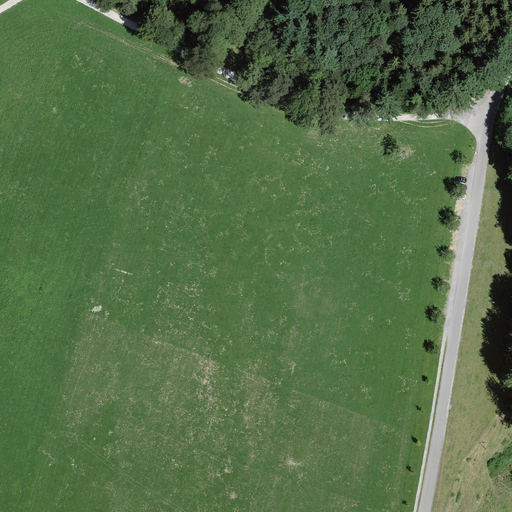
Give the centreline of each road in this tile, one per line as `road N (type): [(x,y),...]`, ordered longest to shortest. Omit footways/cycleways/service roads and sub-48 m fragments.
road 1 (unclassified): [(424,511),(482,141),(511,61)]
road 2 (track): [(78,0),(287,104),(488,115)]
